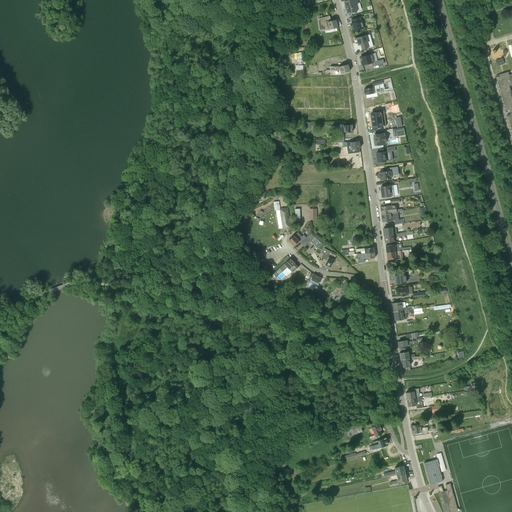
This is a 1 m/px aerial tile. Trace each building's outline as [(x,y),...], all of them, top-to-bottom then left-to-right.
[(356,0),(350,0),(344,2),(345,6),(346,9),(347,14),(357,11),(355,4),(358,3),(356,0)] [(483,15),(474,17),(475,23),(485,20),(483,15)] [(360,17),(351,20),(352,23),(350,24),(352,32),(363,29),(360,17)] [(329,30),(338,28),(336,20),(331,21),(328,22),(328,20),(319,21),(319,25),(324,25),(324,26),(323,26),(324,30),(329,30)] [(370,35),(354,39),(356,44),(357,43),(358,45),(360,45),(362,50),(373,46),(370,35)] [(371,54),(360,57),(362,65),(372,63),(373,62),(371,54)] [(296,65),(296,75),(304,75),(304,67),(306,66),(306,58),(297,58),(298,65),(296,65)] [(340,70),(340,74),(350,71),(348,64),(339,67),(330,67),(330,70),(334,71),(340,70)] [(511,90),(510,91),(509,86),(511,85),(511,77),(510,78),(508,72),(499,75),(499,76),(495,77),(505,111),(509,110),(510,113),(507,115),(511,133),(511,90)] [(365,95),(374,94),(374,93),(383,92),(382,84),(391,81),(390,78),(372,83),(373,88),(364,89),(365,95)] [(382,122),(380,114),(381,114),(381,113),(375,114),(375,113),(370,114),(372,128),(382,127),(382,126),(385,126),(385,122),(382,122)] [(343,128),(343,132),(352,132),(352,125),(343,125),(343,124),(337,124),(337,128),(343,128)] [(384,134),(374,135),(373,135),(375,145),(385,144),(385,142),(386,142),(386,135),(384,136),(384,134)] [(347,145),(348,150),(360,148),(359,141),(354,142),(350,142),(346,142),(346,145),(347,145)] [(377,162),(386,161),(389,161),(387,152),(376,153),(377,162)] [(397,167),(389,168),(389,171),(379,172),(379,174),(379,178),(380,178),(380,180),(391,178),(391,176),(398,175),(397,167)] [(392,185),(380,187),(381,191),(381,194),(382,197),(394,196),(392,185)] [(395,212),(402,211),(402,209),(391,210),(391,211),(390,211),(389,206),(380,207),(381,214),(395,212)] [(280,209),(282,224),(283,229),(290,228),(287,208),(280,209)] [(395,212),(381,214),(382,222),(391,221),(391,216),(395,215),(395,212)] [(393,234),(392,227),(383,228),(384,236),(393,234)] [(385,242),(394,241),(394,237),(404,236),(407,235),(407,239),(413,238),(412,235),(413,235),(413,231),(404,232),(393,234),(384,236),(385,242)] [(306,238),(303,235),(302,236),(298,232),(288,241),(293,246),(299,241),(302,244),(302,243),(306,240),(305,239),(306,238)] [(311,233),(306,238),(305,239),(306,240),(302,243),(305,247),(315,237),(311,233)] [(320,247),(324,243),(316,236),(312,240),(320,247)] [(395,244),(385,245),(386,252),(401,251),(408,250),(411,249),(411,247),(406,248),(406,247),(395,248),(395,244)] [(324,248),(324,249),(322,253),(329,257),(325,264),(330,267),(336,254),(331,251),(331,252),(324,248)] [(396,258),(396,259),(403,258),(402,252),(404,252),(405,257),(409,257),(409,255),(412,254),(412,252),(409,252),(408,250),(401,251),(386,252),(387,259),(396,258)] [(374,252),(361,254),(357,254),(358,256),(360,256),(361,258),(358,258),(358,263),(364,262),(364,259),(366,259),(375,258),(374,252)] [(298,267),(295,264),(290,259),(286,262),(279,268),(273,274),(277,277),(287,267),(292,273),(298,267)] [(395,284),(400,283),(403,283),(406,282),(405,275),(413,274),(412,270),(402,271),(397,272),(397,275),(394,275),(395,284)] [(315,284),(318,286),(321,278),(313,274),(311,273),(308,279),(310,280),(307,286),(313,289),(315,284)] [(352,286),(346,281),(341,287),(347,292),(352,286)] [(405,295),(408,295),(407,287),(396,289),(396,290),(395,290),(396,294),(397,294),(397,296),(401,295),(401,296),(405,296),(405,295)] [(410,310),(413,309),(412,309),(412,306),(402,308),(401,302),(392,303),(393,312),(410,310)] [(395,321),(404,319),(403,314),(410,313),(410,314),(414,314),(413,309),(410,310),(393,312),(395,321)] [(399,347),(404,346),(420,344),(423,343),(422,338),(416,339),(416,340),(407,342),(407,340),(398,342),(399,347)] [(411,358),(415,357),(414,354),(409,355),(408,347),(401,348),(402,352),(400,353),(400,359),(409,358),(411,358)] [(402,367),(410,366),(409,358),(400,359),(402,367)] [(416,398),(418,398),(419,397),(418,389),(413,389),(413,391),(406,392),(407,399),(415,398),(415,397),(416,397),(416,398)] [(416,405),(416,409),(423,408),(422,401),(421,397),(419,397),(418,398),(416,398),(416,397),(415,397),(415,398),(407,399),(408,407),(416,405)] [(370,441),(373,441),(377,439),(376,437),(382,435),(380,430),(381,429),(379,424),(372,428),(375,434),(369,437),(370,441)] [(412,434),(428,431),(427,427),(427,424),(411,427),(412,434)] [(339,432),(342,439),(362,431),(360,425),(339,432)] [(372,450),(383,446),(388,445),(387,443),(388,443),(386,438),(377,441),(378,444),(376,444),(375,442),(371,443),(372,448),(372,450)] [(341,457),(342,461),(366,454),(365,451),(355,454),(355,453),(341,457)] [(439,465),(437,459),(424,463),(430,484),(443,481),(438,466),(439,465)] [(396,475),(405,473),(403,466),(395,468),(394,465),(386,468),(386,471),(395,469),(396,475)] [(401,482),(402,484),(407,483),(407,480),(405,473),(396,475),(397,480),(396,480),(396,481),(389,482),(390,486),(399,485),(398,482),(401,482)] [(457,511),(450,484),(445,485),(447,490),(443,491),(441,486),(438,487),(439,493),(438,493),(443,511),(457,511)]
